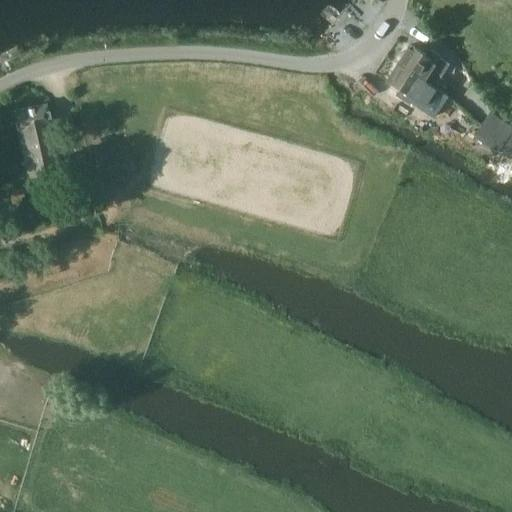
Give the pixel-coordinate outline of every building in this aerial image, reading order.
[(410,45),(398,63),(434,87),(441,76),(448,65),(439,59),(440,57),(433,53),(430,58),(410,45)] [(398,63),(387,80),(401,89),(397,95),(410,104),(411,102),(420,108),(434,87),(398,63)] [(11,112),(15,129),(27,178),(60,170),(45,104),(11,112)] [(495,151),(508,131),(509,128),(486,113),(470,138),(494,153),(495,151)] [(511,133),(508,131),(495,151),(509,160),(511,155),(511,133)] [(511,166),(503,161),(498,169),(511,175),(511,166)] [(28,217),(22,188),(1,192),(7,221),(28,217)]
